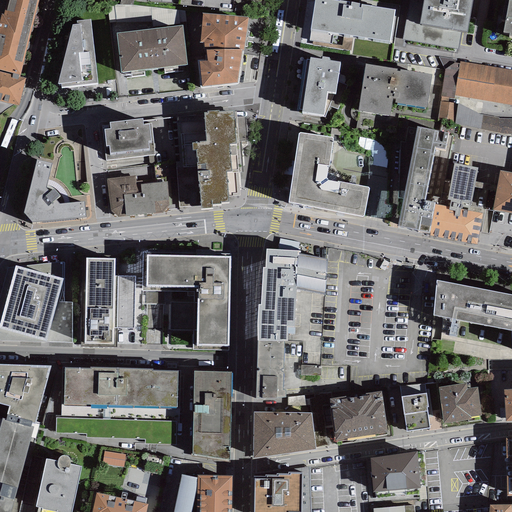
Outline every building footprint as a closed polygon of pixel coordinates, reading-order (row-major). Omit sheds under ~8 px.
[(5,0),(0,19),(0,66),(20,72),(38,0),(5,0)] [(351,3),(332,0),(315,0),(311,29),(390,41),(395,10),(359,5),(359,4),(351,2),(351,3)] [(472,0),(423,0),(420,21),(419,23),(421,24),(421,25),(461,33),(466,33),(466,32),(467,32),(472,0)] [(511,0),(509,0),(508,0),(503,32),(509,33),(509,36),(511,36),(511,0)] [(249,19),(202,14),(200,43),(203,43),(204,54),(206,54),(206,49),(243,50),(249,19)] [(77,21),(72,21),(57,80),(61,79),(61,84),(98,79),(90,16),(77,18),(77,21)] [(459,49),(461,33),(421,25),(421,24),(419,23),(420,21),(406,19),(402,39),(459,49)] [(182,25),(116,34),(122,73),(188,64),(182,25)] [(237,83),(243,50),(206,49),(206,54),(207,60),(199,61),(201,87),(237,83)] [(321,59),(310,57),(310,60),(306,59),(299,109),(302,109),(302,111),(323,114),(327,91),(336,92),(340,62),(329,61),(329,58),(322,57),(321,59)] [(511,70),(460,61),(460,64),(454,96),(511,105),(511,70)] [(454,96),(460,64),(454,63),(445,69),(441,96),(441,97),(449,98),(454,99),(454,96)] [(431,74),(364,64),(357,110),(389,115),(391,102),(425,107),(431,74)] [(20,72),(0,66),(0,98),(18,103),(25,75),(19,74),(20,72)] [(449,98),(441,97),(438,118),(455,121),(458,103),(453,103),(448,102),(449,98)] [(480,130),(483,115),(478,114),(458,103),(455,121),(455,124),(480,130)] [(207,109),(204,109),(204,114),(206,136),(199,137),(199,139),(192,139),(192,147),(195,147),(197,162),(231,160),(229,140),(236,140),(234,125),(236,125),(235,114),(234,114),(234,107),(218,108),(218,106),(207,107),(207,109)] [(206,136),(204,114),(177,116),(177,121),(172,121),(179,206),(200,205),(197,162),(195,147),(192,147),(192,139),(199,139),(199,137),(206,136)] [(142,115),(109,118),(110,124),(104,125),(104,126),(101,126),(105,160),(155,154),(151,123),(150,123),(149,120),(143,121),(142,115)] [(511,118),(498,118),(483,115),(480,130),(507,135),(511,135),(511,118)] [(448,133),(417,126),(416,129),(408,127),(405,143),(400,142),(398,198),(403,199),(397,226),(429,233),(430,232),(435,205),(435,202),(424,200),(435,147),(445,149),(448,133)] [(300,133),(299,134),(289,202),(362,217),(364,216),(369,189),(368,188),(328,180),(327,179),(333,140),(332,138),(300,133)] [(374,147),(376,138),(362,135),(360,144),(374,147)] [(87,176),(95,175),(94,154),(86,154),(87,176)] [(51,159),(36,156),(24,208),(32,218),(86,213),(84,197),(59,200),(56,196),(60,192),(54,184),(49,188),(46,184),(51,159)] [(231,166),(231,160),(197,162),(200,205),(211,204),(211,201),(221,201),(221,198),(227,198),(226,167),(231,166)] [(478,168),(454,163),(447,199),(451,200),(449,208),(435,205),(430,232),(429,233),(429,235),(477,245),(483,214),(461,210),(462,205),(461,205),(462,202),(471,204),(478,168)] [(511,213),(511,173),(500,171),(492,210),(511,213)] [(135,174),(107,177),(110,210),(119,216),(162,212),(169,203),(168,198),(166,177),(136,180),(135,174)] [(257,320),(257,342),(284,342),(287,342),(287,327),(294,327),(296,289),(325,295),(327,259),(300,254),(300,251),(267,249),(265,268),(263,267),(261,305),(258,304),(257,320)] [(197,286),(196,345),(229,346),(231,256),(147,255),(146,286),(197,286)] [(114,258),(85,258),(84,344),(114,344),(114,327),(134,327),(134,276),(114,276),(114,258)] [(14,268),(6,269),(0,293),(0,341),(71,343),(71,303),(63,302),(63,279),(63,263),(26,265),(26,269),(15,265),(14,268)] [(511,295),(437,281),(434,316),(511,330),(511,338),(511,349),(511,348),(511,295)] [(284,342),(257,342),(256,399),(275,398),(286,397),(286,391),(283,390),(284,342)] [(16,365),(0,364),(0,403),(4,405),(9,407),(6,414),(31,420),(31,422),(35,423),(50,366),(16,365)] [(90,368),(65,368),(64,405),(177,409),(178,371),(152,370),(152,369),(90,367),(90,368)] [(231,372),(194,371),(192,454),(229,459),(231,372)] [(481,415),(477,387),(467,388),(466,383),(438,387),(444,424),(471,420),(470,417),(481,415)] [(382,391),(329,399),(336,442),(388,435),(382,391)] [(426,393),(401,397),(406,432),(430,428),(426,408),(428,407),(426,393)] [(311,413),(253,412),(253,459),(315,450),(311,413)] [(5,419),(2,418),(0,424),(0,511),(10,511),(33,426),(30,425),(31,422),(31,420),(6,414),(5,419)] [(176,445),(177,421),(56,418),(55,433),(86,434),(86,438),(146,440),(146,444),(176,445)] [(125,454),(104,451),(102,464),(123,467),(125,454)] [(416,452),(370,458),(373,492),(419,488),(416,452)] [(46,459),(36,507),(38,507),(37,511),(71,511),(81,467),(70,464),(70,463),(70,461),(69,458),(68,457),(67,456),(66,456),(64,455),(63,455),(61,456),(60,457),(58,458),(57,460),(57,462),(46,459)] [(254,476),(253,511),(301,511),(301,472),(288,472),(288,474),(276,474),(276,476),(265,475),(265,477),(254,476)] [(190,511),(197,478),(182,475),(173,511),(190,511)] [(231,511),(232,475),(197,475),(197,478),(197,485),(196,511),(231,511)] [(145,511),(147,504),(96,493),(91,511),(145,511)]
